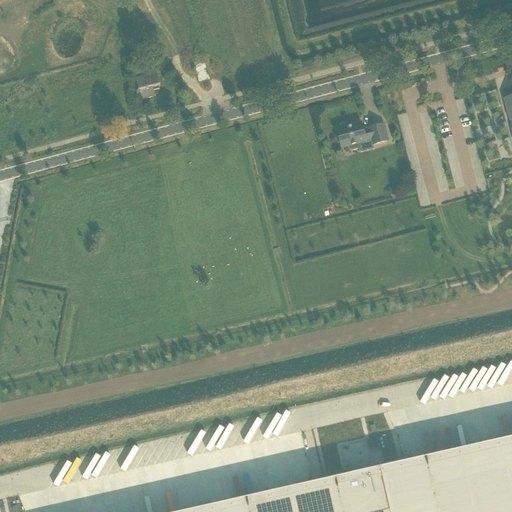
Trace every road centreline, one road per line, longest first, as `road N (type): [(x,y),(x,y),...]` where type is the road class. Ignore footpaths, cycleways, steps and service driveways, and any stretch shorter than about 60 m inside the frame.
road 1 (tertiary): [(0,176),(511,40)]
road 2 (unknown): [(511,210),(395,237)]
